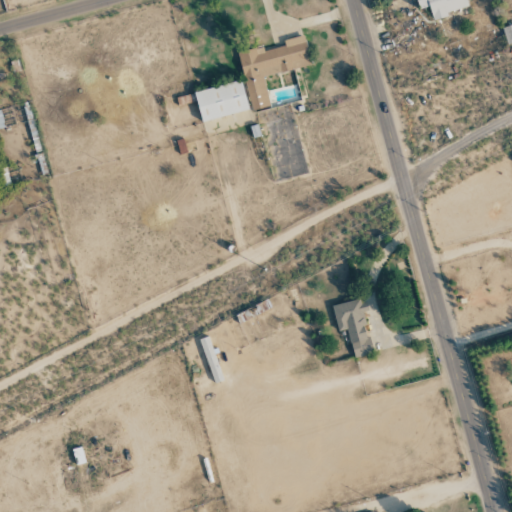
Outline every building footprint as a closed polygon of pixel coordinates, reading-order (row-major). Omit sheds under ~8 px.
[(416,0),(418,9),(428,6),(431,18),(468,8),(466,0),(416,0)] [(511,24),(502,28),(507,45),(511,43),(511,24)] [(311,65),(304,36),(283,40),(285,46),(264,51),(263,47),(238,52),(251,110),(269,106),(263,76),(311,65)] [(248,110),(240,80),(193,92),(201,122),(248,110)] [(371,354),(359,299),(332,305),(337,330),(346,328),(353,358),(371,354)] [(220,372),(217,373),(209,336),(201,338),(212,382),(222,380),(220,372)]
